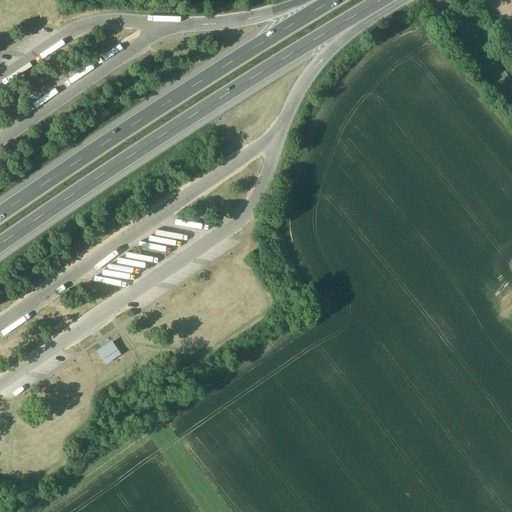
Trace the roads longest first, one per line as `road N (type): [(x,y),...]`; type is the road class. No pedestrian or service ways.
road 1 (motorway): [(0,245),(361,11)]
road 2 (motorway): [(332,0),(0,213)]
